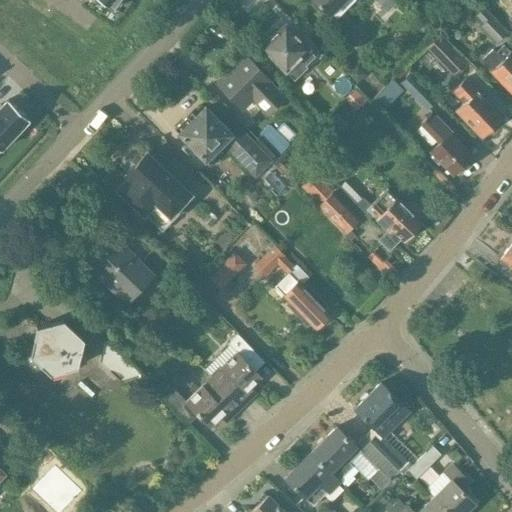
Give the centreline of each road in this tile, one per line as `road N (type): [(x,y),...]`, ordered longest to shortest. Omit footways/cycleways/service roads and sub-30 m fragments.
road 1 (residential): [(186,511),(382,331)]
road 2 (residential): [(382,331),(511,164)]
road 3 (residential): [(511,479),(382,331)]
road 4 (unclassified): [(199,0),(77,130)]
